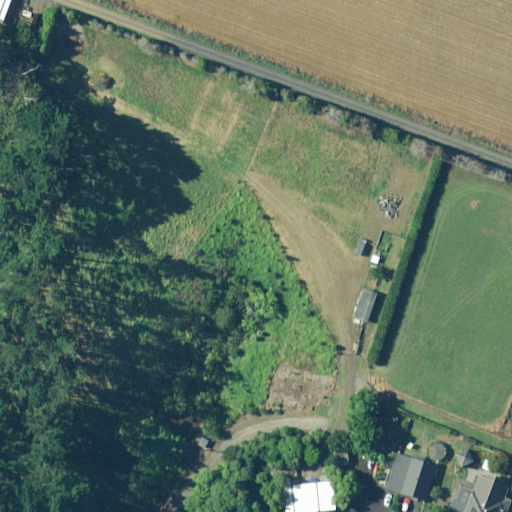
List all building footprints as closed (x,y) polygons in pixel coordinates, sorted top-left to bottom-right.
[(10,0),(0,0),(0,20),(3,21),(10,0)] [(445,449),(433,444),(428,456),(440,462),(445,449)] [(398,492),(410,458),(393,452),(382,486),(398,492)] [(410,458),(398,492),(424,501),(436,467),(410,458)] [(282,486),(284,511),(317,511),(318,510),(334,509),(332,481),(282,486)] [(506,511),(510,500),(471,486),(465,503),(452,498),(446,511),(506,511)]
